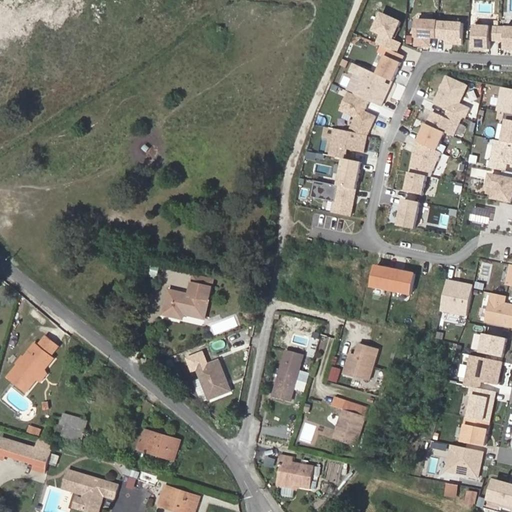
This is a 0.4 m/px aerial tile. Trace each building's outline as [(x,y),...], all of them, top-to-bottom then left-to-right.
[(393,41),(402,22),(383,14),(375,31),(382,34),(378,44),(390,49),(397,53),(401,45),(393,41)] [(438,38),(439,22),(417,20),(416,46),(430,46),(431,38),(438,38)] [(463,45),(464,23),(439,22),(438,38),(446,39),(445,44),(463,45)] [(498,41),(499,27),(475,26),(474,49),(490,50),(491,41),(498,41)] [(511,27),(499,27),(498,41),(506,42),(505,51),(511,50),(511,27)] [(397,53),(390,49),(378,74),(384,77),(393,81),(405,56),(397,53)] [(382,107),(392,85),(382,81),(384,77),(378,74),(355,64),(351,72),(363,77),(355,94),(382,107)] [(448,76),(435,104),(449,111),(464,117),(466,118),(470,109),(460,104),(468,85),(448,76)] [(480,86),(479,93),(489,95),(491,89),(480,86)] [(506,113),(511,113),(511,89),(502,87),(497,111),(506,113)] [(455,137),(464,117),(449,111),(446,118),(433,112),(427,124),(455,137)] [(455,137),(427,124),(419,142),(437,151),(446,155),(455,137)] [(364,153),(368,135),(336,129),(330,156),(345,159),(347,149),(364,153)] [(511,143),(504,141),(496,140),(491,165),(506,168),(507,164),(511,164),(511,143)] [(426,176),(437,151),(419,142),(414,153),(408,172),(426,176)] [(345,159),(339,186),(355,189),(360,162),(345,159)] [(511,202),(511,199),(511,172),(505,171),(504,171),(502,177),(491,175),(489,186),(496,188),(494,198),(511,202)] [(422,195),(426,176),(408,172),(404,191),(422,195)] [(353,197),(355,189),(339,186),(316,181),(312,197),(335,202),(333,213),(349,216),(352,203),(350,202),(351,197),(353,197)] [(415,229),(421,203),(405,199),(399,226),(415,229)] [(158,278),(161,263),(149,260),(146,275),(158,278)] [(392,291),(396,270),(377,266),(373,287),(392,291)] [(412,295),(416,274),(396,270),(392,291),(412,295)] [(185,319),(186,315),(206,319),(214,280),(196,277),(192,296),(170,291),(165,314),(185,319)] [(456,282),(448,280),(442,311),(468,316),(474,286),(459,283),(459,285),(456,284),(456,282)] [(504,296),(490,293),(484,321),(511,326),(511,304),(506,303),(506,306),(502,305),(503,303),(504,296)] [(508,339),(486,334),(482,353),(504,357),(508,339)] [(38,348),(51,359),(56,355),(43,343),(38,348)] [(379,349),(362,344),(359,355),(352,353),(345,375),(355,378),(359,364),(373,368),(379,349)] [(21,366),(20,365),(9,377),(27,393),(37,382),(37,378),(42,371),(46,371),(54,362),(51,359),(38,348),(36,346),(25,358),(26,359),(21,366)] [(301,370),(305,357),(288,353),(281,376),(287,378),(290,367),(301,370)] [(497,384),(502,362),(471,355),(465,385),(471,387),(480,388),(481,381),(482,377),(485,378),(484,382),(497,384)] [(18,363),(20,365),(21,366),(26,359),(25,358),(23,356),(18,363)] [(232,392),(220,360),(198,369),(210,400),(232,392)] [(293,401),(301,370),(290,367),(287,378),(289,378),(283,398),(293,401)] [(37,378),(37,382),(39,379),(42,382),(47,375),(44,373),(46,371),(42,371),(37,378)] [(276,396),(283,398),(289,378),(287,378),(281,376),(276,396)] [(489,422),(494,399),(492,399),(493,391),(480,388),(471,387),(469,395),(473,396),(469,418),(489,422)] [(344,409),(366,417),(369,409),(336,398),(333,405),(344,409)] [(343,427),(338,441),(356,446),(366,417),(344,409),(339,426),(343,427)] [(65,414),(61,424),(66,426),(64,436),(83,442),(89,421),(65,414)] [(484,446),(489,422),(469,418),(466,417),(464,426),(465,426),(462,441),(484,446)] [(40,436),(42,429),(30,425),(28,432),(40,436)] [(334,440),(338,441),(343,427),(339,426),(334,440)] [(176,461),(182,441),(145,430),(141,443),(147,445),(145,451),(176,461)] [(52,453),(55,443),(43,439),(41,438),(38,449),(52,453)] [(0,458),(6,460),(7,454),(11,441),(4,439),(1,449),(0,449),(0,458)] [(18,458),(22,444),(11,441),(7,454),(18,458)] [(22,444),(18,458),(37,464),(36,469),(46,472),(52,453),(38,449),(22,444)] [(478,478),(484,451),(452,445),(446,471),(478,478)] [(54,454),(51,464),(58,466),(61,457),(54,454)] [(314,478),(316,466),(295,462),(296,458),(281,455),(280,463),(283,463),(280,478),(278,484),(295,487),(295,484),(312,488),(314,478)] [(139,478),(141,471),(128,467),(126,474),(139,478)] [(116,499),(121,485),(70,470),(65,486),(105,499),(105,496),(116,499)] [(141,471),(139,478),(155,483),(157,477),(141,471)] [(511,485),(496,480),(490,502),(511,508),(511,485)] [(458,498),(461,486),(452,483),(448,495),(458,498)] [(181,511),(196,511),(201,496),(167,485),(161,505),(181,511)] [(91,511),(100,511),(105,499),(65,486),(65,488),(86,494),(81,509),(91,511)] [(468,489),(466,504),(477,506),(479,491),(468,489)] [(81,509),(84,499),(78,497),(75,507),(81,509)]
